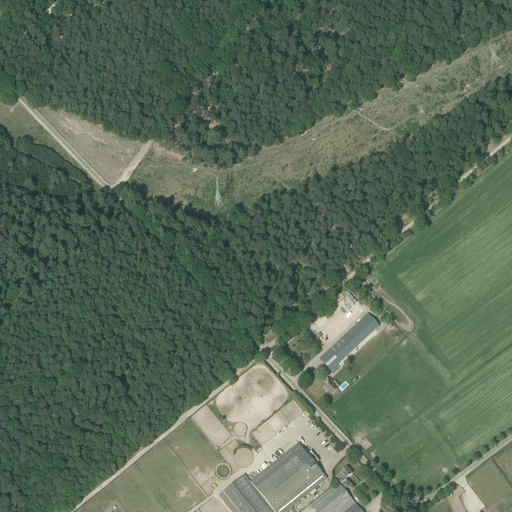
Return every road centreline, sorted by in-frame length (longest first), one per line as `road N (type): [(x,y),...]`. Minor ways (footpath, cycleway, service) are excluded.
road 1 (residential): [(511,436),(432,496),(393,491),(0,76)]
road 2 (track): [(68,511),(511,136)]
road 3 (track): [(91,212),(255,0)]
road 4 (track): [(11,426),(187,272)]
road 5 (track): [(342,105),(224,41)]
road 6 (track): [(0,300),(91,212)]
